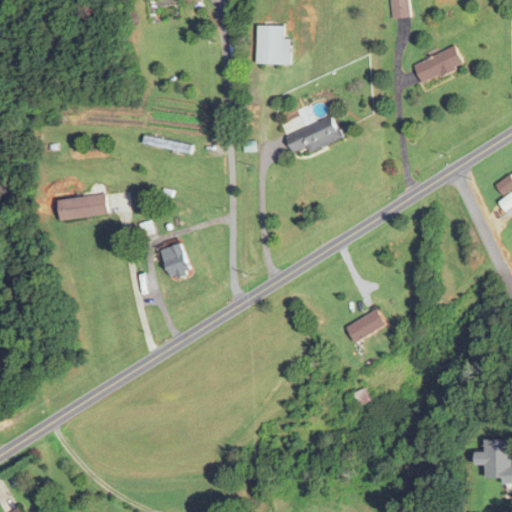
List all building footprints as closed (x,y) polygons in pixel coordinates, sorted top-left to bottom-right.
[(410,17),(408,0),(390,0),(393,19),(410,17)] [(270,14),(270,23),(280,22),(279,14),(270,14)] [(290,38),(284,38),(284,25),(258,25),(258,65),(290,65),(290,38)] [(422,84),(465,66),(457,47),(414,65),(422,84)] [(312,152),(342,138),(333,116),(287,137),(295,154),(310,147),(312,152)] [(511,207),(511,173),(495,187),(511,208),(511,207)] [(108,214),(106,194),(60,199),(62,220),(108,214)] [(173,279),(193,271),(180,242),(161,250),(173,279)] [(357,343),(389,324),(379,308),(348,327),(357,343)] [(359,405),(370,400),(365,388),(354,393),(359,405)] [(511,480),(511,466),(511,467),(511,444),(511,439),(488,439),(487,452),(478,451),(477,465),(487,465),(487,480),(511,480)]
